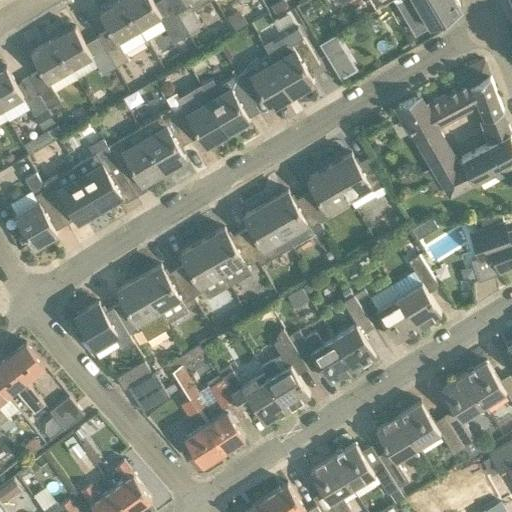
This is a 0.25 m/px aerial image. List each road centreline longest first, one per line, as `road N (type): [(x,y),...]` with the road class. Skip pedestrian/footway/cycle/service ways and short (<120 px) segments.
road 1 (residential): [(31,303),(487,26)]
road 2 (residential): [(195,504),(511,304)]
road 3 (residential): [(195,504),(31,303)]
